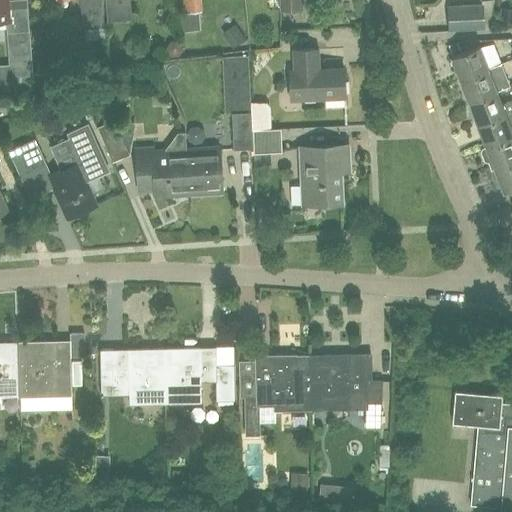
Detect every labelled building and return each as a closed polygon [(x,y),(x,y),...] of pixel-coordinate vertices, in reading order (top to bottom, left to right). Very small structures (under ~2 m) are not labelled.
[(8,9),(7,0),(0,0),(0,21),(6,21),(7,33),(9,67),(32,65),(29,32),(28,7),(8,9)] [(104,27),(101,0),(79,0),(83,29),(104,27)] [(128,23),(128,20),(132,20),(129,0),(105,0),(107,22),(112,22),(112,25),(128,23)] [(183,12),(202,12),(201,1),(200,0),(182,0),(182,2),(183,12)] [(278,9),(277,0),(266,0),(267,10),(278,9)] [(280,0),(280,9),(301,8),(301,0),(280,0)] [(448,31),(485,29),(483,4),(447,6),(448,31)] [(500,26),(511,26),(511,18),(500,17),(500,26)] [(225,36),(233,48),(246,39),(237,27),(225,36)] [(41,45),(40,29),(33,29),(34,45),(41,45)] [(171,43),(168,47),(169,53),(173,56),(179,55),(182,51),(181,45),(177,42),(171,43)] [(452,55),(461,51),(458,43),(449,46),(452,55)] [(459,79),(488,67),(479,44),(461,51),(452,55),(450,56),(459,79)] [(493,46),(496,65),(507,63),(504,44),(493,46)] [(318,69),(317,48),(295,50),(296,70),(290,71),(291,100),(345,98),(344,68),(318,69)] [(250,102),(248,55),(222,57),(222,60),(223,83),(225,113),(232,112),(233,149),(253,148),(252,130),(252,129),(252,102),(250,102)] [(493,81),(488,67),(459,79),(468,101),(510,85),(506,76),(493,81)] [(511,99),(502,103),(497,91),(510,86),(510,85),(468,101),(477,124),(506,112),(511,109),(511,99)] [(252,129),(264,129),(264,121),(263,101),(252,102),(252,129)] [(477,124),(485,146),(511,135),(511,109),(506,112),(477,124)] [(112,162),(130,154),(115,120),(97,127),(112,162)] [(108,170),(88,124),(69,133),(76,150),(62,156),(67,167),(51,175),(49,175),(67,217),(68,217),(97,204),(86,180),(108,170)] [(272,129),(271,128),(264,129),(252,129),(252,130),(253,130),(254,154),(253,154),(254,166),(265,165),(265,153),(282,152),(281,128),(272,129)] [(511,135),(485,146),(486,148),(483,149),(482,151),(485,160),(488,161),(491,160),(494,169),(511,161),(511,135)] [(304,205),(342,203),(340,163),(348,163),(347,145),(301,147),(304,205)] [(189,193),(222,191),(219,146),(186,149),(189,193)] [(153,152),(153,151),(153,148),(135,149),(138,184),(148,183),(148,181),(154,181),(155,196),(189,193),(186,149),(184,149),(185,156),(170,157),(169,151),(153,152)] [(511,161),(494,169),(503,192),(511,188),(511,161)] [(19,340),(20,395),(20,410),(72,409),(72,394),(71,385),(82,384),(81,360),(71,361),(70,339),(19,340)] [(0,395),(20,395),(19,340),(0,340),(0,395)] [(215,346),(164,347),(165,403),(202,401),(201,381),(216,380),(216,400),(235,400),(234,364),(216,365),(215,347),(215,346)] [(165,403),(164,347),(128,348),(128,369),(113,370),(112,349),(100,349),(101,385),(129,384),(129,395),(129,404),(165,403)] [(347,408),(365,408),(365,427),(369,427),(381,427),(383,380),(369,379),(368,369),(370,369),(371,369),(371,353),(310,354),(311,409),(347,408)] [(276,409),(311,409),(310,354),(257,355),(257,368),(255,368),(255,378),(257,378),(258,394),(246,394),(246,434),(260,433),(259,404),(276,404),(276,409)] [(511,425),(508,426),(510,413),(511,413),(511,403),(502,403),(503,395),(455,391),(452,423),(478,425),(472,489),(471,504),(511,508),(511,425)] [(380,467),(389,467),(389,450),(390,445),(380,444),(380,467)] [(36,458),(26,458),(26,470),(36,470),(36,458)] [(172,485),(183,486),(185,471),(173,470),(172,485)]
